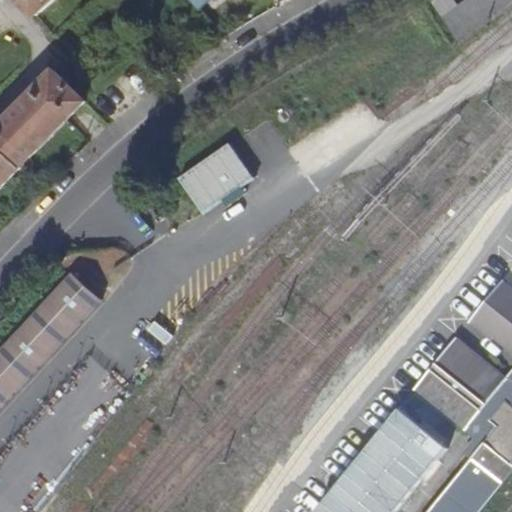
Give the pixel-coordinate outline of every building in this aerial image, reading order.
[(28,0),(27,1),(39,14),(55,0),(28,0)] [(454,0),(431,0),(460,40),(511,2),(511,0),(470,0),(460,7),(454,0)] [(56,72),(23,103),(0,126),(0,183),(1,182),(3,185),(20,168),(38,150),(36,148),(63,121),(66,122),(86,103),(56,72)] [(257,179),(233,145),(182,180),(205,214),(257,179)] [(73,274),(0,350),(0,409),(103,300),(73,274)] [(473,321),(511,351),(511,286),(505,281),(473,321)] [(458,337),(415,390),(465,431),(509,378),(458,337)] [(511,404),(511,374),(509,378),(465,431),(476,440),(464,453),(473,460),(487,443),(500,427),(493,421),(507,402),(511,404)] [(511,463),(511,404),(507,402),(493,421),(500,427),(487,443),(511,463)] [(403,404),(330,492),(353,511),(354,511),(378,483),(381,485),(358,511),(397,511),(404,504),(401,501),(446,445),(424,427),(427,423),(403,404)] [(511,463),(487,443),(473,460),(504,485),(511,476),(511,463)] [(473,460),(429,511),(482,511),(504,485),(473,460)]
